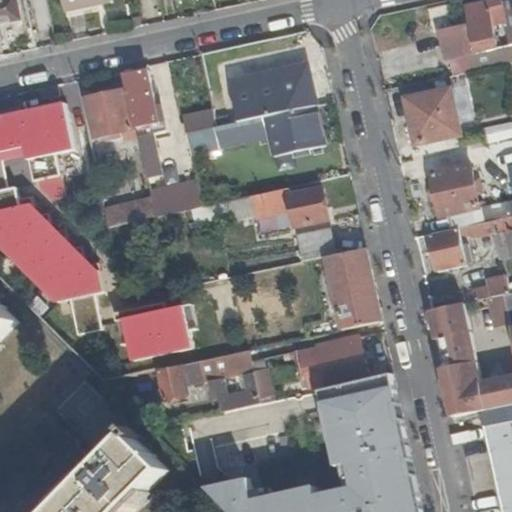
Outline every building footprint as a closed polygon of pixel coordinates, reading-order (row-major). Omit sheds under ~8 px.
[(114,4),(112,0),(65,0),(68,14),(114,4)] [(453,60),(457,76),(511,63),(511,6),(504,8),(502,0),(469,8),(473,27),(442,34),(448,61),(453,60)] [(282,115),(318,107),(310,71),(234,86),(243,124),(282,115)] [(128,77),(143,150),(157,147),(153,125),(166,122),(163,109),(158,110),(150,73),(128,77)] [(463,136),(454,90),(407,100),(412,122),(417,147),(424,145),(463,136)] [(136,130),(128,92),(89,101),(98,139),(136,130)] [(70,105),(0,119),(0,236),(5,235),(11,255),(23,252),(27,269),(40,267),(44,287),(57,283),(60,303),(73,301),(81,336),(105,332),(98,297),(108,294),(102,266),(91,268),(87,249),(73,251),(68,232),(56,233),(52,216),(40,217),(37,198),(25,200),(22,190),(13,191),(8,161),(33,155),(38,183),(55,199),(69,198),(60,155),(80,152),(70,105)] [(326,145),(318,107),(282,115),(243,124),(232,126),(234,143),(269,135),(274,156),(326,145)] [(219,129),(216,111),(187,118),(190,135),(219,129)] [(106,208),(111,229),(158,218),(153,196),(143,150),(132,153),(142,201),(106,208)] [(472,227),(486,224),(482,209),(473,165),(434,174),(443,217),(450,215),(454,231),(460,230),(465,228),(472,227)] [(153,196),(158,218),(192,211),(205,208),(201,187),(153,196)] [(293,196),(292,189),(252,198),(257,216),(257,220),(296,211),(300,227),(331,220),(324,190),(293,196)] [(205,208),(192,211),(196,229),(257,216),(252,198),(205,208)] [(486,224),(511,217),(511,202),(482,209),(486,224)] [(511,217),(486,224),(472,227),(474,238),(495,233),(511,229),(511,217)] [(511,258),(511,229),(495,233),(501,261),(511,258)] [(454,231),(431,236),(439,274),(468,267),(468,265),(466,255),(460,230),(454,231)] [(300,238),(305,263),(314,261),(328,258),(338,256),(333,231),(300,238)] [(327,323),(330,335),(383,323),(367,250),(338,256),(328,258),(341,320),(327,323)] [(475,291),(477,303),(505,296),(511,295),(508,278),(488,283),(489,288),(475,291)] [(0,511),(0,345),(21,325),(0,304),(0,511)] [(167,304),(126,313),(136,362),(194,349),(185,308),(169,312),(167,304)] [(433,312),(455,420),(511,407),(511,378),(483,384),(466,305),(433,312)] [(360,339),(314,349),(315,353),(320,353),(326,381),(301,386),(303,395),(325,391),(333,389),(331,383),(368,375),(360,339)] [(221,399),(224,413),(263,405),(260,391),(228,398),(223,380),(255,373),(253,362),(250,352),(163,372),(168,402),(191,397),(188,388),(210,383),(215,401),(221,399)] [(259,477),(218,487),(244,511),(424,511),(394,375),(333,389),(325,391),(341,467),(360,462),(365,484),(328,493),(326,483),(265,497),(259,477)] [(110,463),(105,469),(95,479),(62,511),(132,511),(172,472),(141,441),(145,437),(87,381),(58,411),(110,463)] [(511,511),(511,421),(487,427),(504,511),(511,511)] [(195,439),(216,440),(217,425),(196,424),(195,439)] [(95,479),(105,469),(101,466),(92,475),(95,479)]
